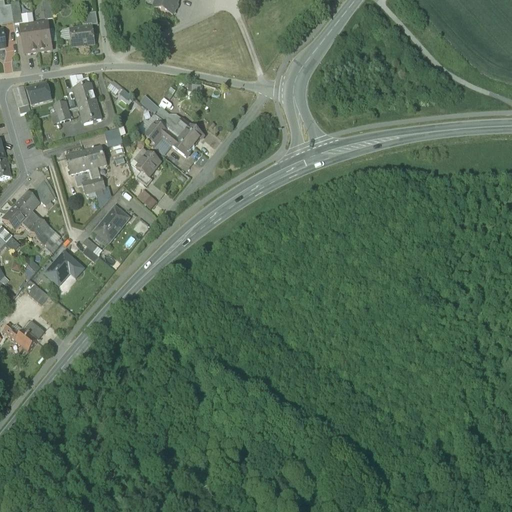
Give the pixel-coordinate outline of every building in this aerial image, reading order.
[(178,0),(157,0),(154,11),(173,17),(178,0)] [(4,3),(0,3),(0,28),(14,26),(11,9),(11,8),(5,9),(4,3)] [(51,3),(42,5),(45,23),(53,21),(51,3)] [(20,8),(11,9),(14,26),(14,27),(20,26),(22,26),(21,18),(20,8)] [(32,16),(21,18),(22,26),(20,26),(21,29),(20,29),(24,57),(38,55),(34,27),(32,16)] [(90,16),(81,17),(82,28),(91,26),(90,16)] [(48,25),(34,27),(38,55),(52,53),(48,25)] [(92,31),(73,33),(74,40),(71,43),(72,51),(94,48),(92,31)] [(88,81),(78,84),(79,90),(73,92),(79,110),(96,105),(91,87),(90,87),(88,81)] [(121,101),(126,106),(131,100),(114,85),(109,92),(121,101)] [(47,88),(27,94),(32,109),(51,103),(47,88)] [(23,90),(13,93),(15,99),(25,96),(23,90)] [(25,96),(15,99),(17,105),(27,102),(25,96)] [(132,99),(140,106),(143,102),(135,96),(132,99)] [(140,106),(155,118),(160,111),(145,100),(143,102),(140,106)] [(126,106),(121,101),(117,106),(124,112),(128,108),(126,106)] [(27,102),(17,105),(18,111),(28,108),(27,102)] [(96,105),(79,110),(84,128),(101,123),(96,105)] [(65,106),(55,109),(57,117),(67,114),(65,106)] [(29,109),(19,112),(21,118),(31,115),(29,109)] [(169,118),(161,111),(160,111),(155,118),(163,125),(168,120),(169,118)] [(67,114),(57,117),(59,124),(70,121),(67,114)] [(163,125),(155,118),(149,125),(144,124),(137,134),(145,140),(149,135),(160,143),(162,141),(174,150),(173,150),(185,160),(194,149),(182,139),(168,129),(163,125)] [(177,128),(182,123),(177,118),(172,123),(168,129),(182,139),(186,135),(177,128)] [(168,129),(172,123),(168,120),(163,125),(168,129)] [(203,138),(190,129),(182,123),(177,128),(186,135),(182,139),(194,149),(203,138)] [(105,136),(107,143),(120,139),(118,132),(105,136)] [(160,143),(149,135),(145,140),(156,148),(160,143)] [(122,147),(120,139),(107,143),(109,151),(122,147)] [(174,150),(162,141),(160,143),(156,148),(153,152),(165,161),(173,150),(174,150)] [(102,151),(84,156),(89,173),(97,171),(107,168),(102,151)] [(143,152),(134,163),(139,168),(148,156),(143,152)] [(84,156),(66,161),(71,178),(89,173),(84,156)] [(139,168),(136,171),(149,181),(161,166),(148,156),(139,168)] [(0,182),(9,180),(4,162),(0,163),(0,182)] [(97,171),(89,173),(92,185),(101,182),(97,171)] [(149,181),(142,176),(137,182),(147,190),(152,184),(149,181)] [(101,182),(92,185),(95,195),(102,193),(103,194),(106,193),(102,182),(101,182)] [(44,183),(32,196),(46,209),(51,204),(55,202),(44,183)] [(92,185),(82,188),(85,198),(95,195),(92,185)] [(143,193),(136,201),(143,207),(144,207),(151,213),(157,205),(143,193)] [(39,206),(27,195),(14,209),(43,236),(49,230),(41,222),(40,222),(32,214),(39,206)] [(97,201),(101,214),(105,209),(102,199),(97,201)] [(43,236),(14,209),(1,223),(14,234),(21,226),(37,242),(43,236)] [(115,210),(95,236),(98,239),(108,247),(109,247),(129,222),(115,210)] [(11,240),(0,230),(0,242),(5,247),(10,241),(11,240)] [(56,236),(49,230),(43,236),(50,242),(56,236)] [(50,242),(43,236),(37,242),(44,248),(50,242)] [(108,247),(98,239),(95,242),(105,250),(108,247)] [(10,241),(5,247),(15,256),(20,250),(10,241)] [(97,250),(87,242),(83,247),(88,252),(93,255),(97,250)] [(93,255),(88,252),(84,258),(94,266),(99,260),(93,255)] [(70,277),(76,282),(84,273),(65,256),(46,278),(59,290),(70,277)] [(35,289),(28,299),(42,309),(49,300),(35,289)] [(25,334),(38,344),(44,336),(31,326),(29,328),(25,334)] [(15,328),(12,331),(21,338),(25,334),(29,328),(27,327),(22,333),(15,328)] [(2,335),(16,346),(21,338),(12,331),(8,328),(2,335)] [(16,346),(29,356),(38,344),(25,334),(21,338),(16,346)]
